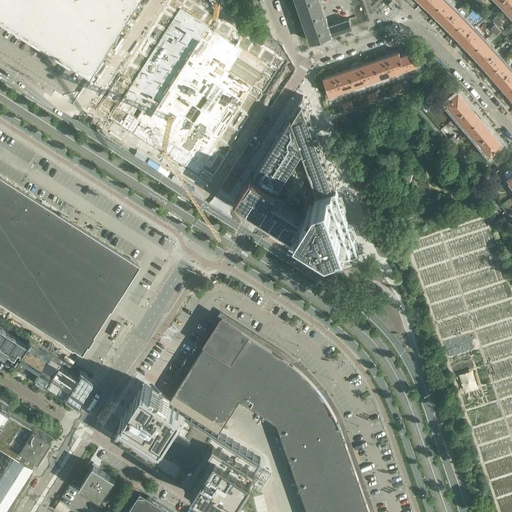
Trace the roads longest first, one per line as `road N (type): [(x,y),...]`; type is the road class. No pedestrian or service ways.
road 1 (secondary): [(463,511),(415,376),(383,328),(203,206)]
road 2 (secondary): [(202,242),(318,317),(371,365),(430,511)]
road 3 (residential): [(296,63),(417,30),(511,133)]
road 4 (secondary): [(203,206),(0,74)]
road 5 (secondary): [(0,112),(202,242)]
road 6 (unclassified): [(81,427),(202,242)]
road 7 (unclassified): [(216,511),(81,427)]
